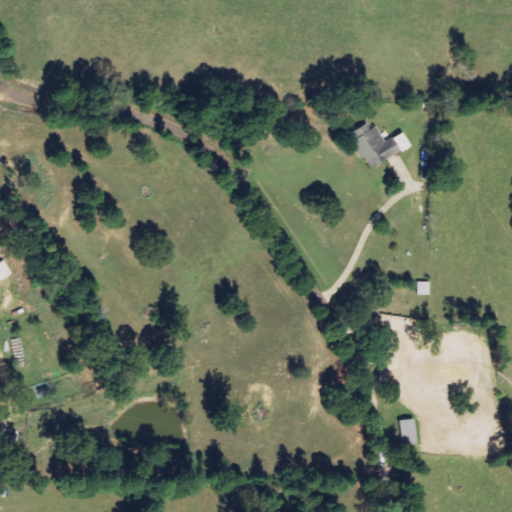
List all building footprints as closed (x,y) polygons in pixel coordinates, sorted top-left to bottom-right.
[(402,132),(384,142),(376,126),(369,129),(367,124),(349,133),(367,169),(410,148),(402,132)] [(0,262),(0,280),(11,274),(3,260),(0,262)] [(428,295),(428,282),(416,282),(416,295),(428,295)] [(410,346),(422,345),(421,334),(393,335),(393,352),(411,351),(410,346)] [(399,421),(400,445),(415,444),(414,420),(399,421)]
